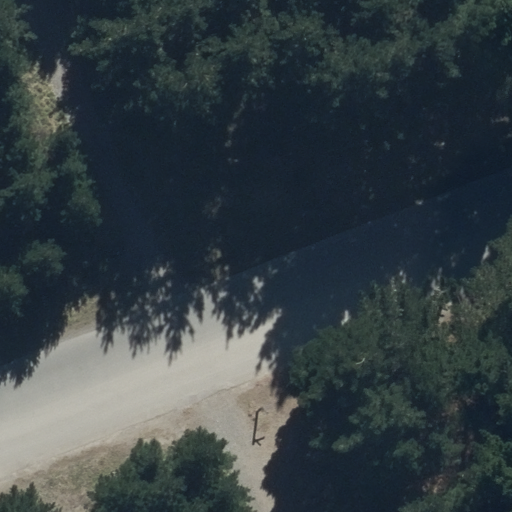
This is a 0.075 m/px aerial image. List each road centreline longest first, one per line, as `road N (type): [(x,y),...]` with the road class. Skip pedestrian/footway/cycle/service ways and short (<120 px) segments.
road 1 (track): [(79,0),(229,338),(296,511)]
road 2 (unclassified): [(0,436),(511,227)]
